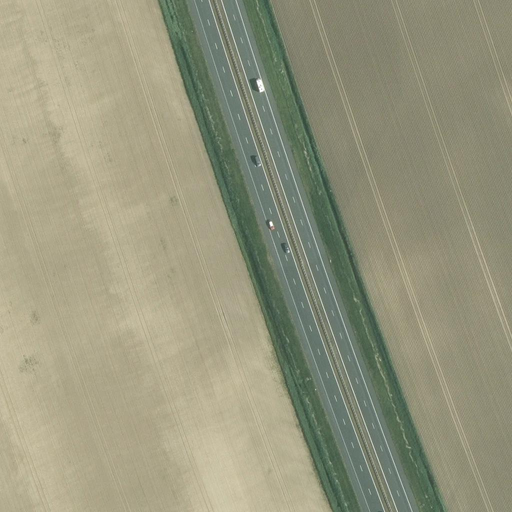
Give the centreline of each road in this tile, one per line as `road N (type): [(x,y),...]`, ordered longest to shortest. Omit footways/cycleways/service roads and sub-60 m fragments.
road 1 (motorway): [(201,0),(377,511)]
road 2 (motorway): [(404,511),(228,0)]
